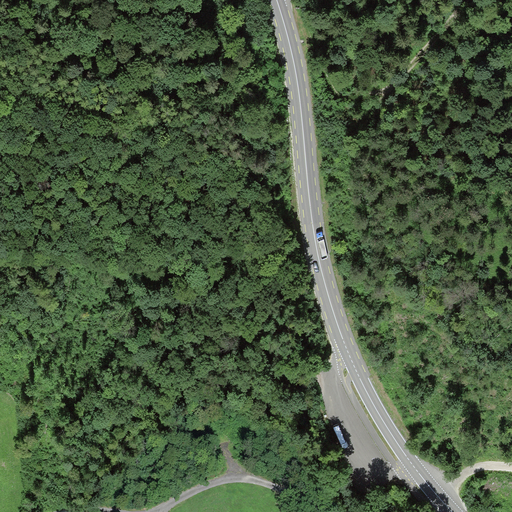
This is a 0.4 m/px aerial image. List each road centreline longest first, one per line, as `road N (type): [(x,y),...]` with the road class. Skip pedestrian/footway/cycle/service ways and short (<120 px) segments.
road 1 (secondary): [(453,511),(375,407),(339,329),(312,222),(294,65),(276,0)]
road 2 (track): [(341,511),(235,474),(163,511)]
road 3 (track): [(466,0),(381,93)]
